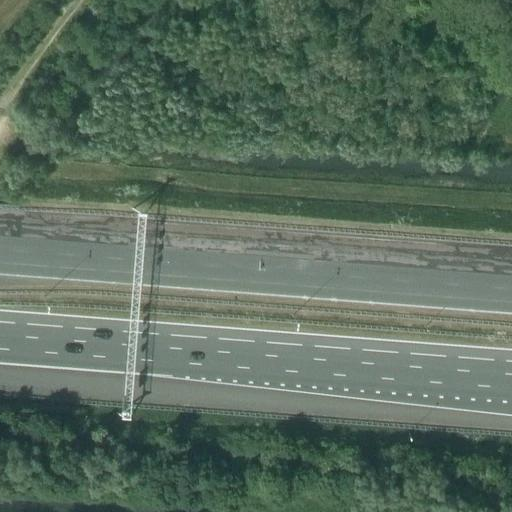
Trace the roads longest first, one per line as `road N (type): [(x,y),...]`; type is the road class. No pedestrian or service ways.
road 1 (motorway): [(0,335),(511,374)]
road 2 (motorway): [(511,288),(0,249)]
road 3 (track): [(72,0),(1,107)]
